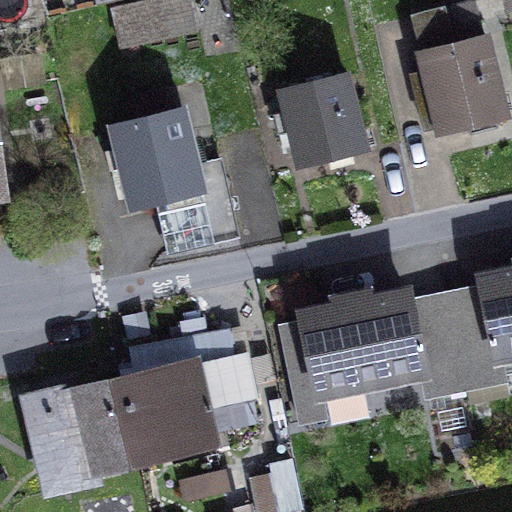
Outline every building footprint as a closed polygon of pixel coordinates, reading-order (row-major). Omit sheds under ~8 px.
[(165,0),(112,12),(120,45),(199,27),(192,0),(165,0)] [(511,0),(503,0),(507,13),(511,11),(511,0)] [(504,115),(476,2),(413,17),(427,77),(413,80),(418,100),(431,97),(439,128),(439,130),(468,123),(471,134),(496,128),(493,117),(504,115)] [(291,131),(300,166),(365,150),(346,76),(281,92),(286,114),(274,117),(279,134),(291,131)] [(134,97),(140,122),(113,129),(118,150),(106,153),(111,170),(122,167),(132,207),(157,201),(170,252),(237,235),(218,160),(195,166),(174,87),(134,97)] [(425,131),(439,128),(431,97),(418,100),(425,131)] [(511,274),(484,280),(485,286),(499,356),(511,353),(511,274)] [(511,353),(499,356),(485,286),(408,302),(422,372),(427,398),(442,395),(434,353),(458,348),(460,358),(484,353),(491,385),(507,382),(508,390),(511,389),(511,353)] [(305,322),(281,327),(301,424),(326,419),(321,392),(422,372),(408,302),(406,295),(368,303),(367,299),(340,304),(340,309),(304,316),(305,322)] [(228,332),(131,354),(136,375),(150,371),(151,374),(196,364),(197,369),(234,361),(228,332)] [(434,353),(442,395),(466,390),(460,358),(458,348),(434,353)] [(460,358),(466,390),(491,385),(484,353),(460,358)] [(120,378),(139,459),(214,442),(205,406),(255,394),(246,358),(234,361),(197,369),(196,364),(151,374),(150,371),(136,375),(120,378)] [(95,478),(93,469),(139,459),(120,378),(28,399),(49,489),(95,478)] [(273,474),(250,479),(257,511),(287,511),(303,509),(292,461),(271,465),(273,474)]
